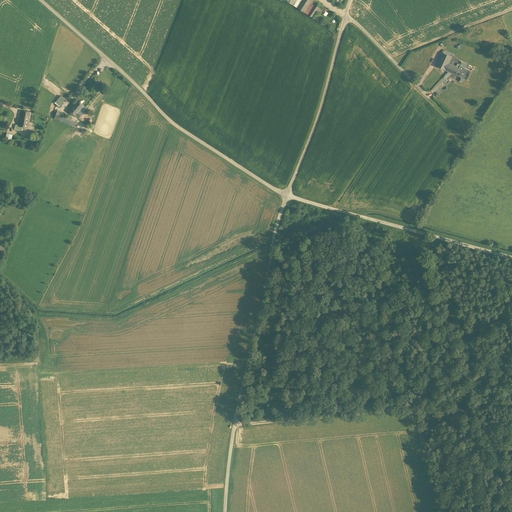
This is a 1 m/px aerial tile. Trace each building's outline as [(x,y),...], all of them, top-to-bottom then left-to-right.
[(281,0),(312,20),(317,12),(321,15),(325,9),(310,0),(281,0)] [(444,50),(436,66),(467,80),(471,71),(457,64),(456,67),(449,64),(453,55),(444,50)] [(60,106),(66,99),(61,95),(55,102),(60,106)] [(77,100),(69,110),(75,116),(84,105),(77,100)] [(30,112),(22,110),(19,126),(27,128),(30,112)] [(64,113),(58,110),(54,118),(72,126),(74,121),(71,120),(72,118),(64,115),(64,113)]
